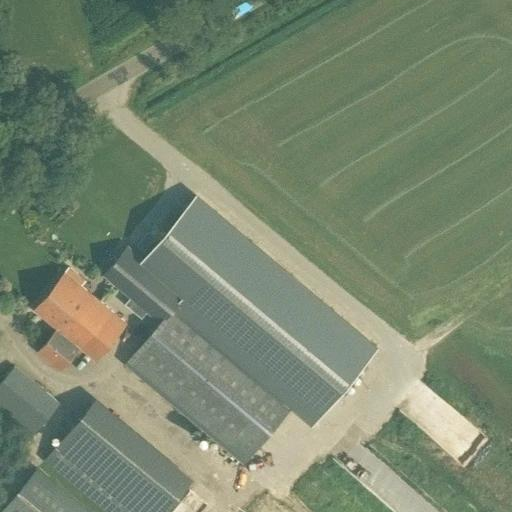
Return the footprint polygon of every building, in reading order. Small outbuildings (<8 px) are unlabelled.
[(196,192),(142,255),(127,243),(102,274),(130,297),(125,303),(135,311),(142,317),(147,311),(164,325),(133,362),(248,458),(290,408),(311,425),(379,344),(196,192)] [(82,284),(86,279),(70,265),(34,308),(57,327),(37,351),(60,370),(80,346),(96,359),(128,321),(82,284)] [(16,365),(0,383),(0,410),(31,436),(60,402),(16,365)] [(45,459),(107,511),(164,511),(191,480),(93,399),(45,459)] [(90,511),(39,468),(2,511),(90,511)]
